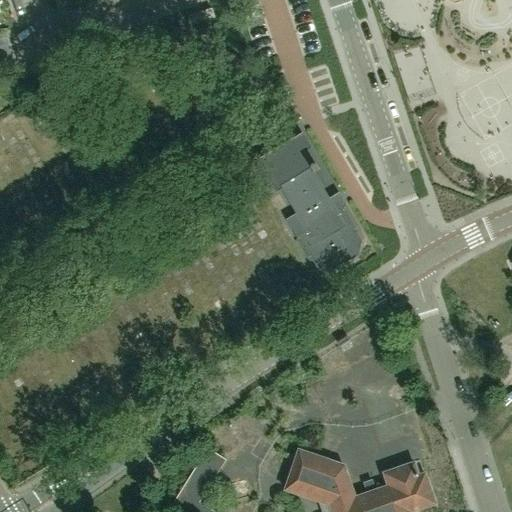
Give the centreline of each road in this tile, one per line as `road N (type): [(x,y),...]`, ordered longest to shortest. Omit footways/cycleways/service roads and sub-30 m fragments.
road 1 (tertiary): [(411,270),(31,511)]
road 2 (residential): [(427,261),(335,0)]
road 3 (residential): [(490,511),(433,340)]
